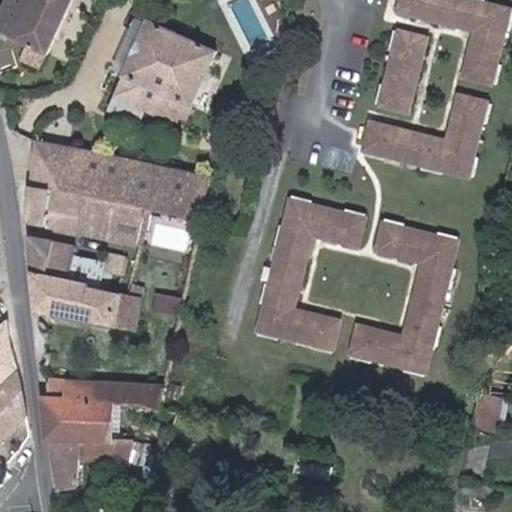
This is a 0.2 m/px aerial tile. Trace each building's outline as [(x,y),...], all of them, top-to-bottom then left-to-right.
[(74,0),(10,0),(8,5),(0,22),(0,30),(50,54),(74,0)] [(511,8),(511,6),(483,0),(395,0),(392,15),(469,34),(458,80),(493,88),(511,8)] [(223,51),(152,19),(130,66),(156,79),(144,105),(182,124),(186,116),(193,119),(223,51)] [(410,117),(429,37),(394,29),(374,110),(410,117)] [(469,181),(488,101),(455,93),(444,137),(367,118),(357,155),(469,181)] [(96,197),(132,204),(156,208),(211,219),(223,160),(215,153),(208,152),(206,158),(198,157),(197,166),(44,139),(40,185),(63,190),(96,197)] [(88,235),(95,203),(62,196),(63,190),(40,185),(38,213),(38,225),(88,235)] [(358,249),(366,216),(290,197),(253,334),(334,352),(341,317),(298,307),(316,238),(358,249)] [(95,203),(88,235),(148,247),(156,208),(132,204),(130,210),(95,203)] [(460,236),(381,217),(372,254),(418,265),(403,334),(355,322),(347,356),(428,375),(460,236)] [(53,282),(63,243),(38,237),(41,280),(53,282)] [(85,247),(63,243),(53,282),(76,286),(81,266),(85,247)] [(121,255),(117,273),(136,278),(140,258),(121,255)] [(117,273),(81,266),(76,286),(113,294),(117,273)] [(142,299),(113,294),(76,286),(53,282),(41,280),(44,312),(143,331),(149,301),(142,299)] [(191,314),(194,299),(170,294),(167,309),(191,314)] [(0,390),(23,368),(12,355),(21,352),(14,318),(0,331),(0,390)] [(0,439),(30,408),(23,368),(0,390),(0,439)] [(178,386),(107,384),(107,398),(155,400),(174,406),(178,386)] [(477,426),(503,428),(505,394),(480,392),(477,426)] [(54,441),(86,441),(118,441),(155,440),(155,400),(107,398),(52,396),(54,441)] [(155,440),(118,441),(113,455),(149,455),(152,447),(155,440)] [(86,441),(54,441),(57,496),(82,496),(80,459),(87,459),(86,441)] [(113,455),(118,441),(86,441),(87,459),(112,459),(113,455)] [(495,485),(468,480),(467,491),(493,495),(495,485)]
